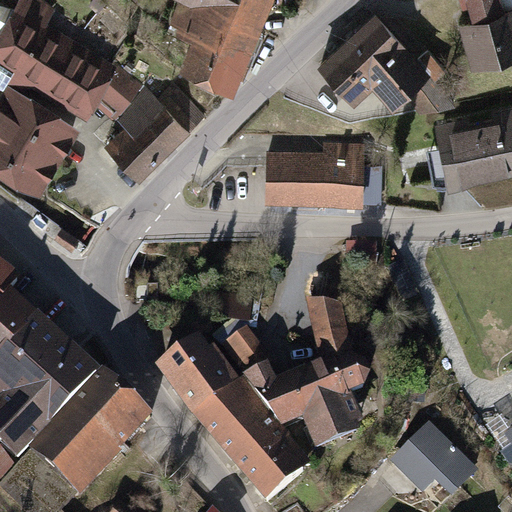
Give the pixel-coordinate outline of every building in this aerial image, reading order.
[(208,40),(195,72),(243,92),(283,0),(180,0),(190,4),(180,32),(208,40)] [(511,0),(472,0),(475,11),(511,1),(511,0)] [(94,88),(115,101),(142,75),(111,53),(111,52),(35,4),(0,65),(0,68),(15,79),(25,62),(86,101),(94,88)] [(511,6),(463,20),(475,64),(511,54),(511,6)] [(391,8),(328,63),(367,108),(397,83),(423,113),(457,83),(391,8)] [(127,113),(106,133),(153,181),(186,149),(214,121),(167,73),(154,86),(142,75),(115,101),(127,113)] [(15,79),(0,102),(0,148),(60,187),(96,131),(15,79)] [(511,112),(452,126),(466,188),(511,177),(511,112)] [(372,140),(264,146),(267,198),(374,192),(372,140)] [(379,247),(363,246),(361,271),(377,272),(379,247)] [(0,269),(0,295),(6,288),(14,279),(0,269)] [(159,287),(147,287),(147,300),(159,300),(159,287)] [(27,305),(6,288),(0,295),(0,387),(8,394),(0,403),(0,431),(47,468),(117,383),(27,305)] [(253,302),(218,299),(216,319),(252,322),(253,302)] [(251,378),(247,380),(281,425),(307,416),(317,442),(355,425),(344,400),(350,397),(348,392),(367,386),(371,375),(367,365),(355,360),(346,335),(340,307),(311,303),(317,342),(326,367),(277,385),(268,369),(251,378)] [(207,312),(181,320),(187,338),(212,331),(207,312)] [(226,346),(251,378),(268,369),(273,360),(248,330),(226,346)] [(199,343),(164,370),(199,415),(234,388),(199,343)] [(166,422),(117,383),(47,468),(96,508),(166,422)] [(239,383),(234,388),(199,415),(270,501),(304,473),(293,459),(299,454),(239,383)] [(434,424),(392,462),(424,496),(438,484),(453,501),(481,475),(434,424)] [(511,432),(503,438),(511,451),(511,432)]
